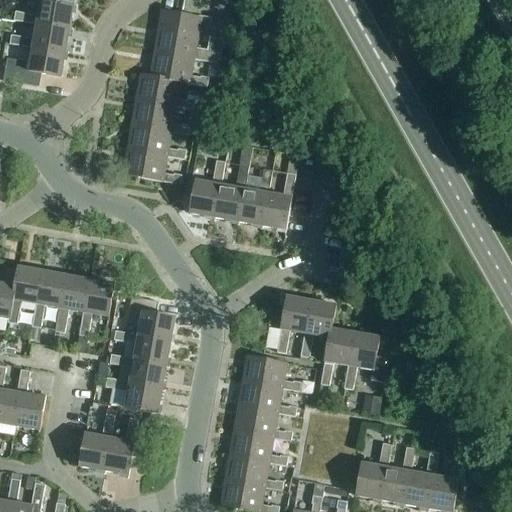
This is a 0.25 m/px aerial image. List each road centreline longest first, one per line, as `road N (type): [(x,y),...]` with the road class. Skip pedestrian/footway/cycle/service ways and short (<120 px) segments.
road 1 (primary): [(511,294),(345,0)]
road 2 (residential): [(210,322),(283,273),(313,263),(330,165)]
road 3 (unclassified): [(60,180),(144,224),(210,322)]
road 4 (residential): [(141,0),(114,24),(85,96),(34,146)]
road 5 (unclassified): [(210,322),(183,498)]
road 6 (residential): [(97,511),(54,472),(68,361)]
